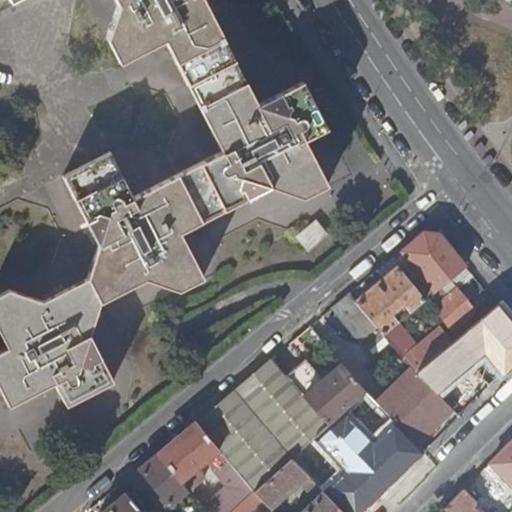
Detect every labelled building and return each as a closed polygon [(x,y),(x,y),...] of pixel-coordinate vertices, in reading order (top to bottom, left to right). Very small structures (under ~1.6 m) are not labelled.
[(0,389),(9,407),(54,384),(66,407),(114,382),(89,335),(101,303),(147,279),(182,290),(206,276),(182,232),(272,185),(304,198),(328,185),(305,140),(327,128),(303,81),(257,105),(203,0),(116,0),(119,5),(107,39),(108,41),(120,64),(165,41),(222,152),(134,198),(110,152),(63,177),(98,245),(87,278),(42,302),(10,290),(0,295),(0,335),(7,349),(0,352),(0,389)] [(328,236),(316,221),(297,237),(309,251),(328,236)] [(429,285),(419,292),(426,300),(428,299),(443,286),(451,280),(461,272),(467,267),(446,241),(441,234),(425,232),(402,252),(429,285)] [(386,279),(356,302),(383,336),(396,325),(410,313),(426,300),(419,292),(393,259),(379,271),(386,279)] [(443,286),(428,299),(453,331),(477,312),(451,280),(443,286)] [(350,295),(332,309),(338,316),(346,326),(361,344),(376,345),(375,361),(392,378),(408,363),(383,336),(356,302),(350,295)] [(511,301),(503,310),(511,321),(511,301)] [(511,321),(503,310),(499,305),(455,341),(475,363),(468,369),(487,391),(511,367),(511,321)] [(410,313),(396,325),(404,334),(418,322),(410,313)] [(346,326),(338,316),(332,322),(340,331),(346,326)] [(396,325),(383,336),(408,363),(416,372),(452,343),(441,329),(416,349),(410,354),(404,346),(409,341),(404,334),(396,325)] [(416,349),(409,341),(404,346),(410,354),(416,349)] [(376,345),(361,344),(375,361),(376,345)] [(350,357),(342,363),(357,380),(367,370),(360,363),(350,357)] [(290,379),(273,359),(253,375),(310,442),(328,425),(303,395),(290,379)] [(357,380),(342,363),(322,379),(303,395),(328,425),(366,391),(357,380)] [(310,364),(290,379),(303,395),(322,379),(310,364)] [(398,384),(378,404),(386,412),(419,445),(453,410),(416,372),(401,387),(398,384)] [(310,442),(253,375),(234,391),(292,459),(310,442)] [(292,459),(234,391),(196,423),(254,491),(292,459)] [(328,425),(310,442),(292,459),(306,474),(314,482),(386,412),(378,404),(366,391),(328,425)] [(231,511),(254,491),(196,423),(158,455),(181,483),(201,466),(207,462),(228,487),(203,509),(205,511),(231,511)] [(511,493),(511,443),(487,468),(511,493)] [(181,483),(158,455),(141,468),(175,509),(179,506),(175,502),(188,491),(181,483)] [(306,474),(292,459),(254,491),(269,507),(293,486),(306,474)] [(335,468),(318,486),(343,511),(362,511),(370,505),(335,468)] [(314,482),(306,474),(293,486),(302,494),(314,482)] [(343,511),(318,486),(300,504),(305,509),(301,511),(287,511),(281,505),(274,511),(343,511)] [(269,507),(254,491),(231,511),(274,511),(269,507)] [(445,509),(447,511),(483,511),(463,491),(445,509)] [(140,511),(126,494),(104,511),(140,511)] [(200,511),(201,511),(186,503),(180,511),(200,511)]
